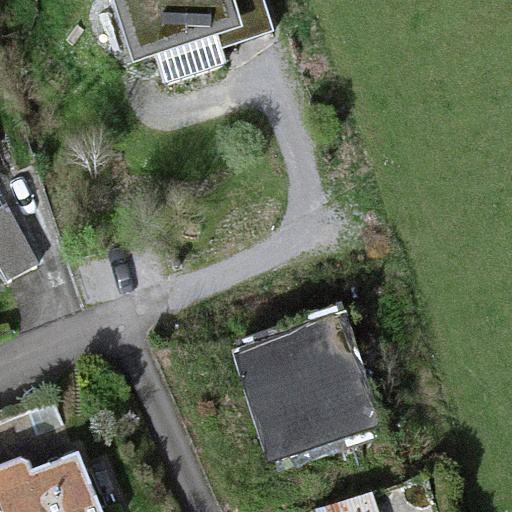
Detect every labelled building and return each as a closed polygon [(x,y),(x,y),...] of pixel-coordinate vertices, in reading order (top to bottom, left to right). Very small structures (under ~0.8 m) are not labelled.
[(96,0),(131,103),(231,70),(217,27),(256,14),(251,0),(96,0)] [(0,268),(5,278),(39,260),(6,199),(0,202),(0,268)] [(336,323),(253,349),(290,465),(373,438),(336,323)] [(97,511),(63,421),(0,444),(0,505),(2,511),(97,511)] [(438,511),(427,477),(318,511),(438,511)]
